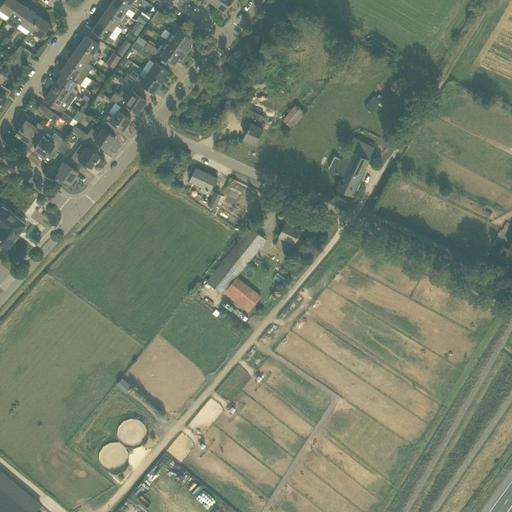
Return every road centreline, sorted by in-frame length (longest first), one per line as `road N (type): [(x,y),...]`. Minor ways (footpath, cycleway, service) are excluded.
road 1 (unclassified): [(511,290),(153,127)]
road 2 (track): [(100,511),(350,221)]
road 3 (track): [(446,75),(350,221)]
road 4 (residential): [(78,20),(0,138)]
